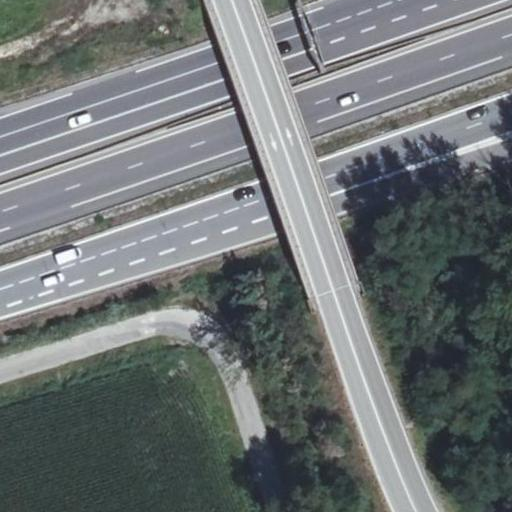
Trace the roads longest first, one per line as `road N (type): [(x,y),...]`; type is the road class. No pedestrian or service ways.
road 1 (trunk): [(229,0),(415,511)]
road 2 (motorway): [(0,215),(511,35)]
road 3 (motorway): [(428,0),(0,145)]
road 4 (unclassified): [(282,511),(237,373),(210,333),(193,324),(167,321),(0,374)]
road 5 (trunk): [(0,291),(258,202)]
road 6 (trunk): [(258,202),(511,112)]
road 7 (trunk): [(258,202),(511,144)]
